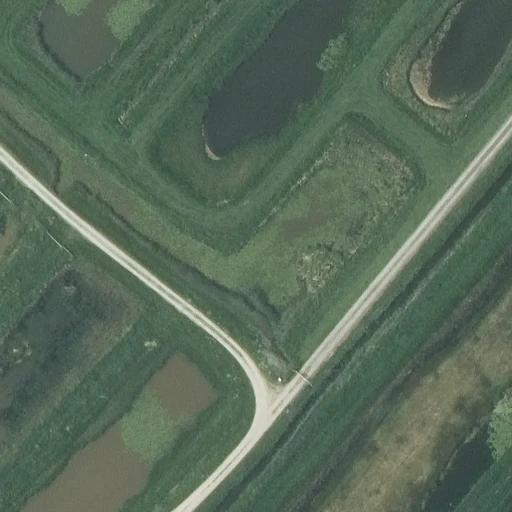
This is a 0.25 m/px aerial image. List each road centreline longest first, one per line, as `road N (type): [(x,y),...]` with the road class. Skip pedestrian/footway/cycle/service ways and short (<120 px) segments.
road 1 (track): [(183,511),(267,417),(257,378),(237,349),(0,152)]
road 2 (track): [(511,126),(267,417)]
